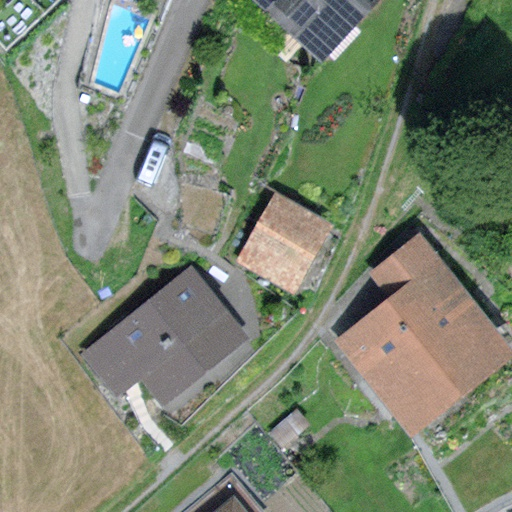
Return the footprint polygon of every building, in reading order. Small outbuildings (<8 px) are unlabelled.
[(278,0),(321,39),(356,0),(278,0)] [(297,273),(298,270),(313,279),(336,240),(278,207),(254,249),(297,273)] [(454,382),(493,351),(412,249),(383,272),(408,303),(357,344),(407,408),(448,374),(454,382)] [(164,396),(216,353),(209,345),(229,328),(186,275),(92,354),(104,369),(127,351),(164,396)] [(279,452),(295,470),(332,437),(316,420),(279,452)] [(238,511),(233,506),(247,495),(231,476),(188,511),(238,511)]
